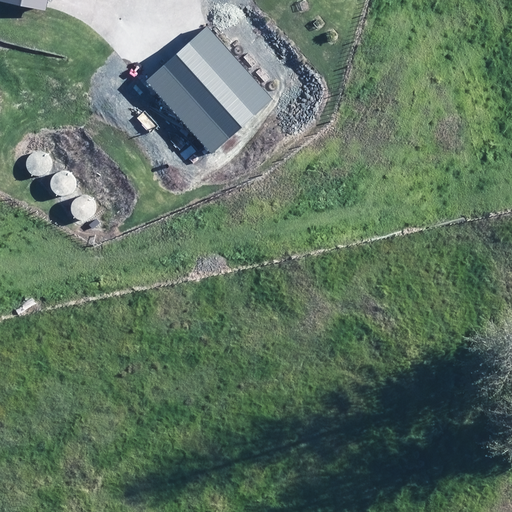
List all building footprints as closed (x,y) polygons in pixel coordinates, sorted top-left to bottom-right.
[(0,0),(0,9),(48,17),(51,0),(0,0)] [(279,95),(210,20),(140,85),(209,160),(279,95)] [(39,144),(37,146),(34,156),(35,159),(35,161),(36,164),(38,166),(40,168),(42,169),(44,171),(47,171),(49,172),(52,172),(55,171),(57,171),(59,169),(61,168),(63,166),(65,164),(66,161),(67,159),(67,156),(67,154),(66,151),(65,149),(64,146),(63,144),(61,143),(58,141),(56,140),(53,139),(51,139),(48,139),(46,140),(43,141),(41,142),(39,144)] [(83,178),(82,176),(78,172),(76,170),(74,169),(71,168),(69,168),(66,168),(63,168),(61,169),(59,170),(57,172),(55,174),(54,176),(53,179),(52,182),(52,184),(53,187),(53,189),(55,192),(56,194),(58,196),(60,197),(63,198),(65,199),(68,199),(71,199),(73,198),(76,197),(78,195),(80,193),(81,191),(82,189),(83,186),(83,184),(83,181),(83,178)] [(86,193),(82,194),(79,195),(78,196),(77,196),(76,197),(75,198),(73,200),(71,203),(70,205),(70,208),(69,211),(70,214),(71,217),(72,219),(74,222),(76,223),(78,225),(81,226),(84,227),(87,227),(90,227),(92,226),(95,224),(97,223),(99,221),(101,218),(102,216),(103,213),(103,210),(103,207),(102,204),(101,202),(99,199),(97,197),(94,196),(92,195),(89,194),(86,193)]
